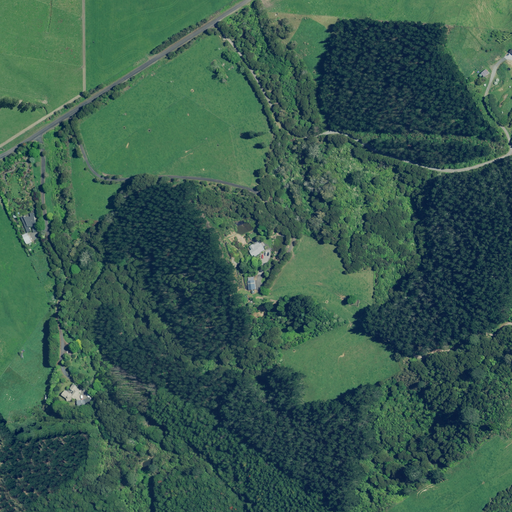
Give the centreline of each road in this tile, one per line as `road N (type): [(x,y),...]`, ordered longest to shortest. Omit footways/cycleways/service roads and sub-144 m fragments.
road 1 (track): [(511,322),(418,356),(280,296),(269,288),(271,272),(290,237),(260,195),(215,179),(104,177),(91,166),(69,114)]
road 2 (unknown): [(218,19),(306,133),(346,129),(459,169),(511,155)]
road 3 (unclassified): [(248,0),(0,157)]
